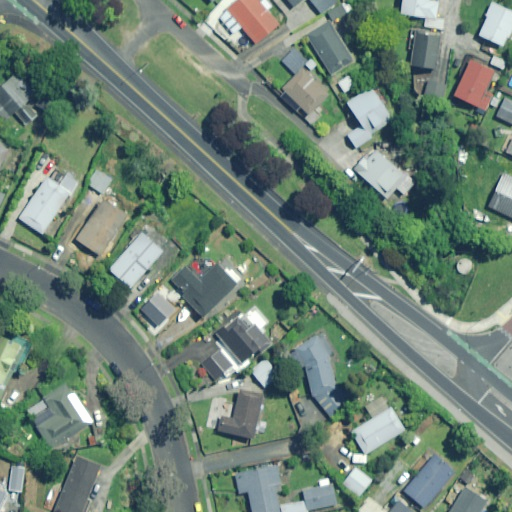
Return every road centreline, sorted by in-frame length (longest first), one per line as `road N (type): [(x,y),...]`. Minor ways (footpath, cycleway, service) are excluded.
road 1 (trunk): [(41,0),(350,284)]
road 2 (residential): [(0,267),(76,304),(142,374),(166,421),(185,511)]
road 3 (trunk): [(505,433),(366,315),(350,284)]
road 4 (trunk): [(350,284),(382,293),(479,363)]
